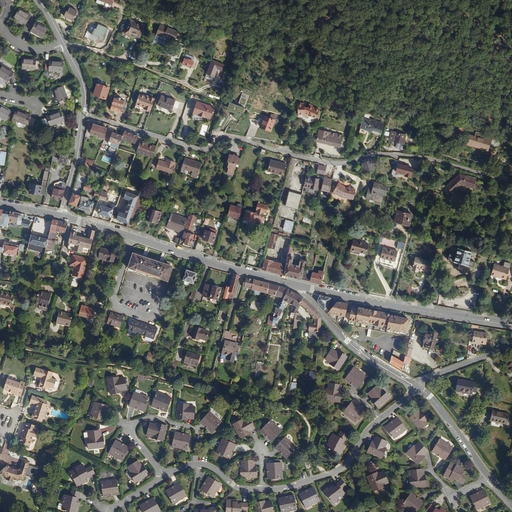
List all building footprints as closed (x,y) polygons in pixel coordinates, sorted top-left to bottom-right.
[(27,25),(32,15),(19,8),(14,18),(27,25)] [(72,21),(76,14),(67,10),(66,13),(65,12),(63,17),(72,21)] [(92,37),(103,40),(108,23),(97,20),(92,37)] [(139,38),(144,27),(129,21),(124,34),(129,36),(130,34),(139,38)] [(43,38),(49,29),(36,22),(31,31),(41,37),(43,38)] [(174,43),(178,33),(159,25),(154,38),(158,40),(168,44),(169,41),(174,43)] [(178,59),(181,51),(175,48),(172,56),(178,59)] [(40,70),(40,61),(37,61),(37,59),(23,58),(22,69),(36,70),(36,69),(40,70)] [(63,72),(64,61),(50,60),(50,62),(46,62),(46,70),(49,70),(50,71),(63,72)] [(194,69),(196,63),(188,60),(187,61),(183,60),(181,64),(194,69)] [(15,73),(1,64),(0,66),(0,76),(9,82),(15,73)] [(212,82),(217,69),(209,66),(204,78),(212,82)] [(105,100),(109,88),(97,84),(93,95),(105,100)] [(69,100),(64,86),(54,90),(58,103),(60,102),(61,106),(69,103),(68,100),(69,100)] [(150,112),(154,99),(149,97),(148,98),(139,94),(135,105),(143,108),(143,110),(150,112)] [(240,117),(248,97),(241,94),(238,104),(232,102),(231,104),(228,113),(240,117)] [(171,111),(175,101),(161,96),(157,106),(171,111)] [(126,115),(128,107),(122,106),(123,102),(120,101),(120,99),(117,98),(116,100),(113,99),(110,111),(120,114),(120,113),(126,115)] [(210,118),(213,108),(196,102),(193,112),(198,114),(197,116),(205,118),(206,117),(210,118)] [(0,117),(6,121),(12,112),(0,104),(0,117)] [(316,119),(319,110),(312,108),(311,108),(308,107),(307,109),(304,108),(304,104),(297,104),(297,116),(304,115),(316,119)] [(33,127),(37,120),(31,117),(32,116),(17,110),(13,120),(27,126),(28,125),(33,127)] [(66,121),(62,111),(46,117),(47,118),(42,120),(44,128),(50,126),(50,127),(66,121)] [(269,132),(275,117),(270,115),(269,119),(260,115),(255,126),(269,132)] [(380,138),(383,125),(368,120),(364,118),(363,118),(360,129),(371,132),(371,134),(380,138)] [(103,138),(106,130),(92,126),(89,133),(103,138)] [(137,137),(124,131),(122,137),(121,139),(135,144),(137,137)] [(340,148),(342,136),(319,131),(317,136),(316,136),(315,137),(314,137),(314,138),(313,139),(314,140),(315,142),(340,148)] [(403,145),(406,136),(391,132),(388,141),(392,141),(393,142),(403,145)] [(487,150),(490,140),(485,138),(485,139),(481,138),(482,135),(475,132),(473,138),(469,137),(467,144),(487,150)] [(121,139),(122,137),(112,134),(109,142),(110,142),(109,143),(109,145),(110,146),(117,149),(121,139)] [(292,148),(294,141),(287,139),(285,146),(292,148)] [(151,158),(156,147),(151,146),(148,146),(148,144),(140,141),(136,152),(151,158)] [(112,156),(115,151),(110,148),(107,153),(112,156)] [(68,184),(75,156),(54,150),(54,156),(51,171),(63,174),(60,182),(68,184)] [(239,165),(240,159),(237,158),(237,157),(235,156),(234,157),(232,156),(232,155),(229,154),(226,162),(228,162),(226,167),(228,169),(226,174),(232,175),(235,164),(239,165)] [(90,168),(92,161),(85,159),(83,166),(90,168)] [(196,179),(201,164),(184,159),(181,169),(191,173),(190,177),(196,179)] [(172,174),(174,166),(175,162),(167,160),(166,163),(158,161),(155,169),(172,174)] [(283,176),(286,165),(270,161),(267,172),(283,176)] [(373,168),(371,164),(370,161),(362,164),(364,171),(373,168)] [(375,170),(377,163),(371,164),(373,168),(364,171),(365,173),(375,170)] [(302,176),(304,166),(297,164),(297,166),(295,168),(293,173),(302,176)] [(410,178),(412,169),(407,168),(405,168),(405,166),(399,165),(398,169),(396,168),(395,173),(405,175),(405,176),(410,178)] [(324,175),(325,168),(317,166),(316,174),(324,175)] [(46,196),(51,172),(50,172),(45,171),(42,186),(32,184),(30,193),(41,195),(46,196)] [(473,189),(476,180),(459,175),(445,187),(452,194),(461,186),(463,186),(473,189)] [(317,190),(319,180),(306,177),(303,188),(308,189),(309,188),(317,190)] [(329,193),(332,180),(323,179),(321,191),(329,193)] [(355,190),(349,189),(350,184),(341,183),(339,182),(333,192),(341,197),(353,200),(355,190)] [(387,192),(388,190),(386,187),(383,186),(373,183),(372,189),(371,191),(368,190),(365,199),(375,201),(381,203),(383,196),(385,196),(386,192),(387,192)] [(63,201),(67,185),(63,184),(62,187),(55,186),(52,198),(63,201)] [(106,201),(107,196),(106,195),(107,193),(101,192),(100,194),(99,198),(98,199),(106,201)] [(127,224),(137,197),(125,192),(123,199),(129,201),(124,214),(119,212),(116,220),(127,224)] [(298,211),(301,196),(289,192),(285,207),(298,211)] [(76,206),(80,197),(72,193),(70,200),(69,203),(76,206)] [(91,212),(93,203),(89,202),(89,198),(81,196),(79,203),(80,203),(78,209),(91,212)] [(146,209),(140,207),(143,198),(138,196),(137,197),(127,224),(126,228),(131,229),(138,212),(144,214),(146,209)] [(266,214),(268,207),(257,203),(254,214),(252,213),(252,214),(245,212),(243,221),(252,224),(253,221),(254,222),(255,218),(262,221),(264,216),(262,215),(263,213),(266,214)] [(114,210),(100,206),(97,214),(111,218),(114,210)] [(238,219),(241,209),(230,206),(227,216),(238,219)] [(157,224),(161,212),(149,209),(146,220),(157,224)] [(9,222),(10,212),(3,211),(0,226),(0,229),(6,230),(7,228),(9,222)] [(408,226),(411,215),(397,211),(396,214),(394,222),(408,226)] [(22,221),(22,217),(20,217),(21,214),(10,212),(9,222),(17,224),(16,225),(21,225),(21,227),(29,228),(30,222),(22,221)] [(182,233),(187,219),(183,218),(182,222),(174,219),(176,216),(170,214),(166,228),(182,233)] [(196,224),(198,218),(190,215),(182,237),(185,238),(184,243),(192,246),(194,242),(191,241),(193,235),(190,234),(193,223),(196,224)] [(65,234),(67,224),(58,221),(52,220),(48,240),(46,248),(52,250),(54,243),(55,243),(56,241),(55,241),(57,234),(56,234),(56,232),(65,234)] [(291,233),(294,223),(285,220),(282,231),(291,233)] [(156,238),(158,231),(150,227),(147,235),(156,238)] [(213,243),(217,232),(209,230),(209,232),(205,231),(202,240),(213,243)] [(90,251),(95,233),(89,231),(87,240),(75,237),(76,234),(70,233),(70,236),(68,245),(75,247),(73,252),(81,254),(83,249),(90,251)] [(290,246),(291,239),(283,237),(283,234),(279,233),(278,236),(271,234),(264,261),(262,261),(260,269),(283,275),(287,257),(288,254),(290,246)] [(46,248),(48,240),(31,235),(29,244),(46,248)] [(366,255),(368,245),(352,241),(349,253),(359,255),(359,253),(366,255)] [(403,251),(405,244),(398,242),(396,249),(403,251)] [(204,249),(205,246),(197,243),(195,251),(202,253),(203,251),(204,249)] [(23,252),(24,246),(20,245),(19,247),(5,244),(5,246),(3,246),(3,249),(1,253),(3,254),(16,256),(18,257),(19,251),(23,252)] [(394,262),(397,252),(383,248),(380,258),(394,262)] [(469,261),(472,252),(457,248),(455,255),(450,253),(447,261),(473,268),(475,262),(469,261)] [(114,263),(116,253),(101,249),(98,259),(114,263)] [(172,267),(163,264),(164,262),(160,261),(159,263),(146,259),(147,257),(143,255),(143,257),(133,254),(128,269),(168,282),(172,267)] [(83,279),(88,259),(75,256),(74,261),(71,260),(70,265),(75,267),(73,277),(83,279)] [(303,270),(305,261),(301,260),(300,267),(299,266),(292,265),(290,265),(292,258),(287,257),(283,275),(301,280),(303,270)] [(429,275),(432,263),(415,258),(412,269),(419,270),(419,269),(424,270),(423,273),(429,275)] [(506,280),(510,264),(504,263),(503,267),(494,265),(491,274),(500,277),(500,278),(506,280)] [(312,273),(312,272),(303,270),(301,280),(310,282),(312,273)] [(196,281),(197,278),(195,278),(197,274),(186,271),(183,281),(193,284),(193,285),(195,281),(196,281)] [(320,284),(323,273),(318,272),(318,274),(312,273),(310,282),(320,284)] [(233,299),(239,276),(234,275),(228,297),(233,299)] [(252,290),(254,280),(244,278),(243,288),(252,290)] [(267,294),(269,284),(254,280),(252,290),(255,290),(254,294),(259,295),(260,292),(267,294)] [(288,289),(269,284),(267,294),(265,301),(269,302),(271,295),(279,297),(283,299),(288,289)] [(218,300),(221,289),(206,285),(203,296),(218,300)] [(290,304),(295,294),(288,289),(283,299),(282,300),(283,301),(279,309),(275,307),(273,317),(273,318),(277,319),(278,316),(279,309),(281,310),(284,306),(286,307),(289,303),(290,304)] [(0,303),(12,307),(15,296),(0,291),(0,303)] [(48,307),(51,296),(47,295),(48,294),(39,291),(36,304),(40,305),(39,306),(39,307),(43,308),(44,306),(48,307)] [(193,301),(196,293),(193,291),(191,297),(190,297),(188,304),(192,305),(193,301)] [(300,304),(303,298),(295,294),(290,304),(294,306),(291,313),(296,314),(296,313),(299,306),(300,304)] [(279,309),(283,301),(282,300),(283,299),(279,297),(274,307),(275,307),(279,309)] [(327,306),(330,299),(319,297),(317,302),(319,304),(327,314),(332,309),(327,306)] [(317,312),(306,300),(303,306),(311,315),(314,320),(314,324),(304,324),(304,329),(309,329),(308,331),(309,332),(308,337),(319,338),(321,325),(322,319),(319,314),(317,312)] [(263,312),(265,304),(252,301),(251,308),(263,312)] [(345,318),(347,305),(337,303),(332,309),(327,314),(330,317),(332,315),(345,318)] [(92,319),(95,309),(82,306),(79,316),(92,319)] [(406,333),(409,320),(390,316),(358,308),(358,310),(352,309),(349,322),(368,326),(368,324),(375,325),(374,327),(380,328),(381,326),(387,328),(387,331),(399,333),(400,331),(406,333)] [(70,327),(73,315),(59,312),(56,323),(70,327)] [(120,329),(124,317),(111,313),(107,324),(120,329)] [(158,329),(132,320),(128,331),(154,340),(158,329)] [(206,341),(210,332),(196,328),(192,339),(198,341),(199,338),(206,341)] [(434,350),(438,334),(427,332),(423,347),(434,350)] [(486,346),(488,334),(474,332),(472,343),(486,346)] [(238,345),(238,344),(225,341),(221,354),(228,356),(227,361),(233,362),(236,352),(238,345)] [(410,358),(413,350),(410,349),(407,349),(405,348),(403,356),(403,357),(405,357),(410,358)] [(338,371),(347,357),(342,353),(340,355),(337,353),(332,349),(325,360),(331,363),(329,365),(338,371)] [(198,363),(200,356),(187,352),(184,362),(197,366),(198,363)] [(404,371),(406,366),(407,366),(408,363),(409,363),(410,358),(405,357),(404,364),(392,357),(390,364),(400,370),(404,371)] [(51,378),(53,373),(44,370),(36,368),(34,375),(41,378),(39,387),(42,388),(46,389),(48,388),(48,387),(54,389),(57,380),(51,378)] [(366,377),(354,368),(345,379),(350,383),(351,382),(353,384),(352,385),(358,389),(366,377)] [(127,390),(125,378),(119,379),(118,377),(108,379),(111,395),(117,394),(117,392),(121,391),(127,390)] [(22,394),(25,383),(21,381),(20,383),(7,379),(4,390),(9,391),(9,392),(12,392),(12,394),(17,395),(17,393),(22,394)] [(476,395),(478,384),(458,380),(456,392),(476,395)] [(340,402),(341,396),(339,396),(340,392),(341,385),(329,383),(328,390),(326,389),(324,400),(340,402)] [(378,408),(390,397),(382,389),(384,387),(384,386),(382,383),(380,383),(377,386),(377,385),(368,394),(372,398),(375,402),(373,403),(378,408)] [(144,412),(149,398),(134,392),(129,406),(135,408),(136,406),(139,408),(138,409),(144,412)] [(166,412),(172,398),(157,393),(151,406),(157,409),(158,407),(161,408),(160,410),(166,412)] [(45,416),(48,405),(45,404),(46,400),(32,396),(30,403),(37,405),(36,409),(37,410),(36,413),(35,412),(33,413),(32,416),(33,419),(42,422),(44,415),(45,416)] [(355,423),(365,411),(352,401),(343,412),(355,423)] [(107,412),(109,406),(95,402),(91,417),(105,421),(106,416),(104,415),(105,412),(107,412)] [(194,419),(195,407),(189,407),(189,404),(178,404),(177,420),(184,420),(184,418),(188,419),(194,419)] [(427,422),(432,418),(425,408),(420,412),(416,415),(415,413),(410,417),(420,430),(428,424),(427,422)] [(222,422),(210,412),(200,423),(205,427),(206,425),(208,428),(207,429),(212,433),(222,422)] [(507,425),(509,415),(492,412),(490,421),(507,425)] [(255,429),(249,418),(244,421),(243,419),(233,424),(241,439),(247,436),(246,434),(249,432),(255,429)] [(394,439),(406,429),(398,418),(393,421),(394,423),(391,425),(390,424),(385,427),(394,439)] [(282,431),(271,420),(260,431),(265,435),(267,434),(269,436),(268,437),(272,442),(282,431)] [(36,437),(38,432),(36,432),(38,427),(26,423),(24,428),(24,427),(22,433),(24,433),(22,438),(21,437),(19,442),(20,443),(30,446),(33,436),(36,437)] [(163,442),(167,426),(161,424),(160,426),(156,425),(150,423),(147,435),(153,437),(152,438),(163,442)] [(102,441),(101,437),(100,430),(88,432),(89,438),(87,438),(88,449),(105,447),(104,440),(102,441)] [(345,445),(343,444),(341,443),(343,440),(345,441),(348,435),(341,431),(338,437),(333,434),(329,442),(330,443),(327,448),(340,455),(345,445)] [(187,450),(191,436),(185,434),(184,436),(181,436),(182,434),(175,432),(172,447),(187,450)] [(287,459),(297,448),(285,437),(275,447),(280,452),(281,451),(283,453),(282,454),(287,459)] [(382,458),(387,449),(385,448),(387,442),(376,437),(374,443),(372,446),(370,445),(367,451),(382,458)] [(231,453),(232,450),(234,451),(236,445),(223,439),(216,453),(230,459),(232,454),(231,453)] [(453,448),(439,439),(432,452),(437,455),(438,454),(441,455),(440,457),(445,460),(453,448)] [(123,461),(129,448),(124,445),(123,447),(120,445),(121,443),(116,440),(109,454),(123,461)] [(424,455),(428,451),(419,442),(415,447),(413,446),(406,453),(418,465),(423,460),(421,459),(424,455)] [(29,465),(30,461),(24,459),(21,469),(17,470),(16,469),(15,470),(11,469),(11,468),(10,468),(8,465),(2,470),(6,472),(3,476),(7,477),(6,480),(13,482),(14,480),(17,481),(24,479),(25,474),(29,465)] [(144,469),(142,466),(138,461),(128,467),(132,472),(130,474),(136,483),(149,474),(146,468),(144,469)] [(252,473),(252,469),(252,462),(240,462),(241,469),(238,469),(238,479),(254,479),(254,473),(252,473)] [(283,479),(282,463),(267,463),(267,469),(269,469),(269,473),(268,473),(268,479),(283,479)] [(467,477),(461,474),(464,468),(456,464),(456,465),(450,463),(443,476),(453,480),(454,478),(455,477),(459,479),(458,480),(463,483),(467,477)] [(95,474),(91,467),(86,470),(83,464),(75,469),(76,470),(70,473),(77,486),(87,481),(86,479),(85,477),(88,475),(89,477),(95,474)] [(29,465),(25,474),(36,478),(39,468),(29,465)] [(424,479),(423,475),(423,469),(411,470),(411,477),(409,477),(411,487),(427,486),(426,479),(424,479)] [(389,483),(384,471),(378,474),(374,476),(373,474),(367,476),(374,491),(383,487),(383,485),(389,483)] [(213,498),(221,484),(209,476),(206,482),(207,483),(205,486),(204,485),(200,490),(213,498)] [(119,494),(117,479),(101,482),(104,496),(110,496),(110,494),(113,493),(113,495),(119,494)] [(346,494),(341,489),(346,485),(341,479),(336,483),(337,484),(335,487),(333,486),(332,485),(324,492),(333,503),(338,499),(339,500),(346,494)] [(173,504),(187,496),(180,483),(174,486),(175,488),(172,490),(171,488),(166,491),(173,504)] [(320,501),(314,487),(308,490),(309,491),(306,493),(305,492),(300,494),(306,507),(320,501)] [(77,511),(80,503),(77,502),(76,502),(77,498),(78,499),(80,492),(73,490),(71,496),(65,495),(63,503),(65,504),(63,510),(71,511),(77,511)] [(491,503),(484,490),(479,493),(479,494),(477,496),(476,494),(470,496),(476,510),(491,503)] [(416,511),(424,502),(419,499),(418,500),(415,498),(417,497),(411,493),(402,504),(412,511),(416,511)] [(285,511),(297,510),(294,495),(288,496),(288,498),(285,499),(285,497),(279,498),(281,511),(285,511)] [(158,511),(161,511),(154,498),(148,501),(149,503),(146,504),(145,502),(140,506),(143,511),(158,511)] [(248,511),(248,504),(242,503),(242,505),(238,505),(238,503),(238,501),(227,500),(226,511),(241,511),(248,511)] [(274,511),(271,501),(265,503),(261,504),(261,502),(254,503),(256,511),(274,511)]
